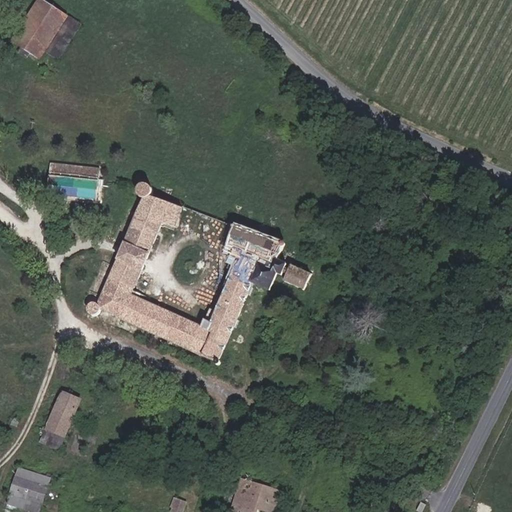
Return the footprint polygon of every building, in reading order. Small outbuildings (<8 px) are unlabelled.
[(36,58),(40,52),(63,16),(35,0),(33,0),(8,42),(17,47),(27,53),(36,58)] [(40,52),(54,59),(75,24),(63,16),(40,52)] [(23,59),(27,53),(17,47),(14,53),(23,59)] [(98,171),(51,167),(51,179),(97,183),(98,171)] [(49,198),(96,202),(97,183),(51,179),(49,198)] [(150,300),(134,293),(162,226),(175,231),(185,208),(156,197),(156,189),(149,185),(140,188),(139,192),(139,196),(144,202),(101,306),(97,307),(93,305),(89,307),(87,311),(89,315),(93,319),(92,325),(95,329),(123,342),(130,324),(211,360),(212,364),(217,367),(223,365),(222,358),(256,282),(272,289),(280,273),(288,275),(290,280),(307,287),(312,275),(292,267),(291,269),(285,267),(287,264),(280,261),(286,247),(237,228),(227,255),(235,258),(230,271),(234,273),(217,314),(209,311),(201,329),(148,306),(150,300)] [(45,441),(65,448),(82,402),(63,395),(45,441)] [(63,452),(65,448),(45,441),(43,446),(63,452)] [(255,504),(270,510),(278,487),(240,473),(232,495),(241,498),(238,506),(235,511),(252,511),(255,504)] [(10,508),(21,511),(44,511),(51,490),(19,480),(10,508)] [(270,510),(274,511),(275,511),(284,489),(278,487),(270,510)] [(179,502),(182,492),(175,489),(171,499),(179,502)] [(187,494),(182,492),(179,502),(171,499),(170,503),(182,507),(187,494)] [(229,503),(238,506),(241,498),(232,495),(229,503)]
